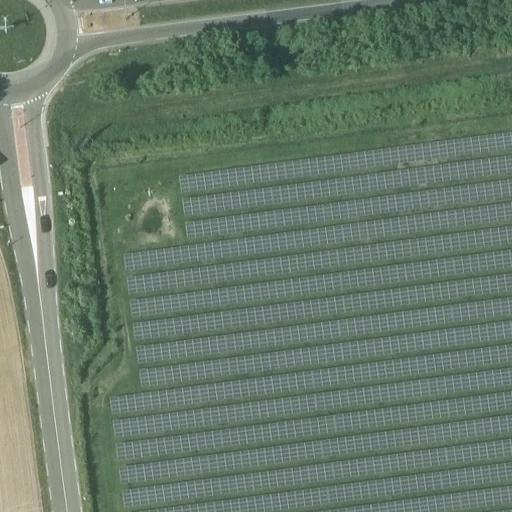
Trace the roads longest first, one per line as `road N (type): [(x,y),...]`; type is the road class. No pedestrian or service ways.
road 1 (primary): [(64,52),(450,0)]
road 2 (unclassified): [(36,284),(65,511)]
road 3 (unclassified): [(36,284),(35,90)]
road 4 (unclassified): [(0,121),(36,284)]
